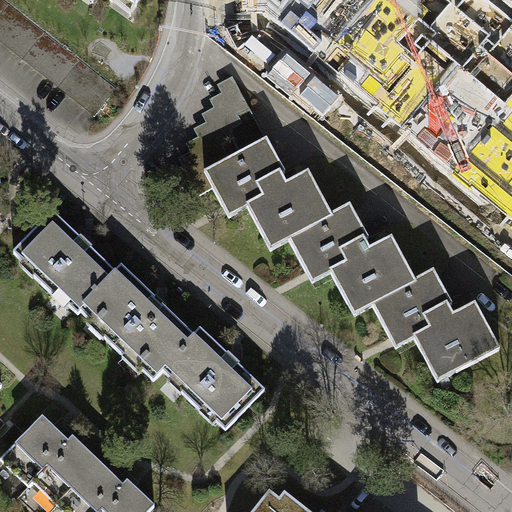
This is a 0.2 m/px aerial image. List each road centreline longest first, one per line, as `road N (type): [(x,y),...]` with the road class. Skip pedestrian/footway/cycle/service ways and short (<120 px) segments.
road 1 (residential): [(509,511),(95,190)]
road 2 (residential): [(194,0),(167,94),(95,190)]
road 3 (residential): [(95,190),(0,111)]
